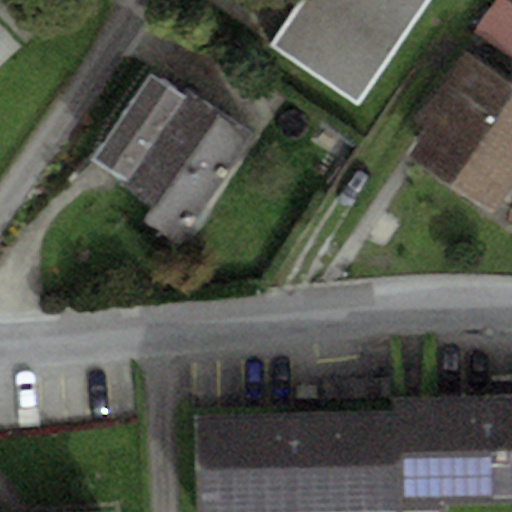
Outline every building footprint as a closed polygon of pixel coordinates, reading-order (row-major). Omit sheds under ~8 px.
[(360,107),(430,0),(305,0),(272,50),(360,107)] [(496,0),(470,36),(511,67),(511,1),(510,0),(496,0)] [(493,214),(511,185),(511,84),(458,49),(410,121),(425,131),(407,157),(493,214)] [(125,187),(153,206),(143,220),(180,245),(252,135),(215,111),(187,93),(183,98),(149,75),(94,158),(129,181),(125,187)] [(444,511),(444,497),(511,496),(511,397),(394,399),(394,410),(396,498),(403,498),(403,511),(444,511)] [(194,414),(196,511),(403,511),(403,498),(396,498),(394,410),(344,411),(194,414)]
